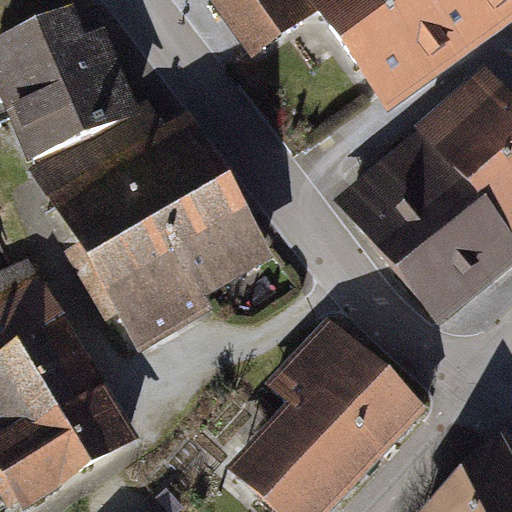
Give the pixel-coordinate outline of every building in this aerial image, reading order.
[(511,0),(216,0),(273,76),(335,31),(384,93),(511,9),(511,0)] [(22,85),(11,89),(63,217),(148,352),(287,268),(200,129),(169,145),(124,47),(115,51),(98,18),(12,58),(22,85)] [(511,86),(505,78),(351,213),(458,335),(511,288),(511,86)] [(0,249),(0,284),(10,281),(0,249)] [(0,511),(64,511),(159,457),(44,262),(10,281),(0,287),(0,406),(25,449),(0,463),(0,511)] [(275,511),(350,511),(440,409),(338,322),(276,394),(307,421),(248,488),(275,511)] [(511,511),(511,455),(453,511),(511,511)]
